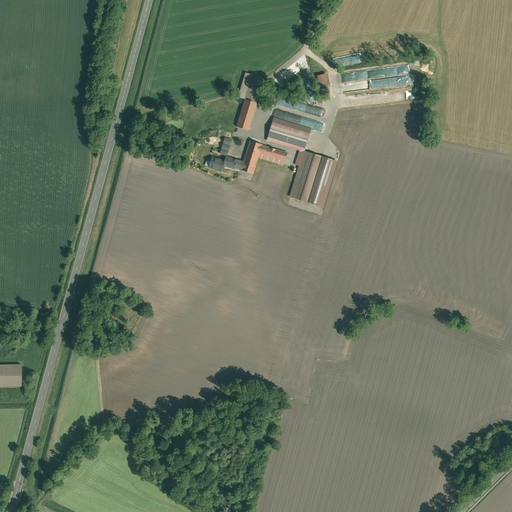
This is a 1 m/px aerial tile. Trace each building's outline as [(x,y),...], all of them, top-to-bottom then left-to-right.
[(265,76),(245,70),(241,85),(245,86),(261,90),(265,76)] [(278,105),(285,107),(287,98),(280,96),(278,105)] [(254,100),(244,97),(236,124),(238,124),(245,127),(254,100)] [(304,148),(311,126),(274,115),(267,137),(300,147),(304,148)] [(232,136),(224,134),(219,150),(227,152),(232,136)] [(288,149),(249,138),(243,159),(240,167),(252,171),(258,150),(285,159),(288,149)] [(304,148),(300,147),(296,162),(299,163),(296,172),(289,194),(292,195),(310,200),(324,155),(304,148)] [(240,167),(243,159),(225,153),(224,157),(211,152),(207,164),(221,168),(223,162),(240,167)] [(226,297),(219,298),(222,311),(228,309),(226,297)] [(0,386),(20,386),(20,364),(0,364),(0,386)]
